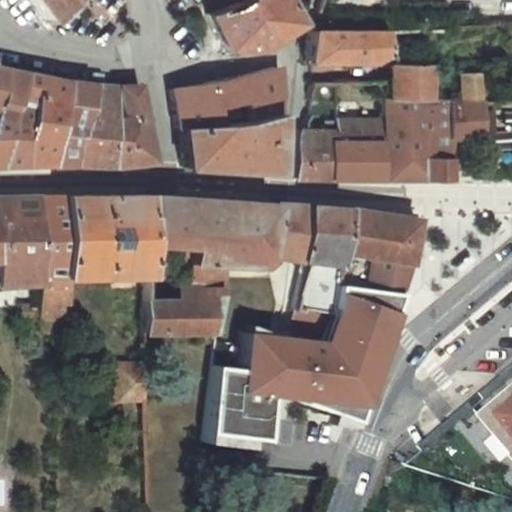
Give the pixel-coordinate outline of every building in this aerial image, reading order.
[(71,0),(10,0),(36,52),(76,8),(71,0)] [(221,0),(237,28),(267,10),(273,0),(221,0)] [(291,50),(267,10),(237,28),(215,37),(204,41),(218,73),(253,68),(291,50)] [(375,53),(304,55),(302,72),(301,88),(308,87),(363,85),(376,78),(375,53)] [(0,164),(18,97),(1,95),(0,94),(0,164)] [(415,101),(415,94),(376,96),(377,108),(378,129),(389,129),(416,128),(415,101)] [(226,103),(201,108),(208,155),(271,145),(273,95),(226,103)] [(50,103),(18,97),(0,164),(0,196),(20,196),(41,196),(64,105),(50,103)] [(453,97),(453,127),(478,127),(479,127),(478,97),(453,97)] [(415,101),(416,128),(433,128),(439,128),(438,101),(415,101)] [(76,107),(64,105),(41,196),(51,196),(73,195),(89,109),(76,107)] [(164,114),(170,160),(208,155),(201,108),(164,114)] [(89,109),(73,195),(86,196),(104,195),(113,112),(103,112),(94,110),(89,109)] [(125,113),(113,112),(104,195),(111,195),(143,191),(136,114),(125,113)] [(433,128),(416,128),(418,179),(376,180),(377,208),(424,208),(443,207),(442,161),(480,161),(478,127),(439,128),(433,128)] [(416,128),(389,129),(378,129),(374,128),(374,144),(375,164),(376,180),(418,179),(416,128)] [(329,165),(375,164),(374,144),(329,145),(329,155),(329,165)] [(269,200),(271,145),(208,155),(170,160),(175,194),(269,200)] [(329,165),(329,155),(290,155),(289,203),(320,205),(320,166),(329,165)] [(320,205),(377,208),(376,180),(375,164),(329,165),(320,166),(320,205)] [(0,222),(0,307),(30,306),(30,301),(22,223),(0,222)] [(45,222),(22,223),(30,301),(55,301),(45,222)] [(143,272),(140,226),(102,223),(59,222),(45,222),(55,301),(145,303),(144,297),(143,272)] [(271,233),(140,226),(143,272),(188,275),(230,281),(260,285),(260,282),(271,233)] [(260,282),(293,287),(303,235),(271,233),(260,282)] [(342,238),(303,235),(293,287),(330,291),(334,276),(342,238)] [(367,281),(362,312),(396,315),(418,242),(342,238),(334,276),(367,281)] [(230,281),(188,275),(190,311),(224,313),(226,305),(230,281)] [(30,301),(30,306),(32,327),(34,346),(52,344),(53,331),(59,330),(55,301),(30,301)] [(190,311),(178,310),(179,323),(146,322),(146,351),(218,352),(224,313),(190,311)] [(347,442),(396,315),(362,312),(325,310),(320,335),(296,332),(289,332),(287,346),(314,352),(311,359),(237,351),(234,382),(238,383),(238,388),(213,385),(201,461),(257,466),(262,416),(293,419),(301,422),(300,425),(347,442)] [(144,381),(112,381),(112,416),(144,418),(144,381)] [(486,421),(406,488),(501,511),(511,511),(511,399),(508,402),(511,406),(511,426),(499,437),(486,421)] [(511,406),(508,402),(486,421),(499,437),(511,426),(511,406)] [(406,488),(389,484),(391,485),(381,510),(385,511),(405,511),(414,490),(406,488)]
